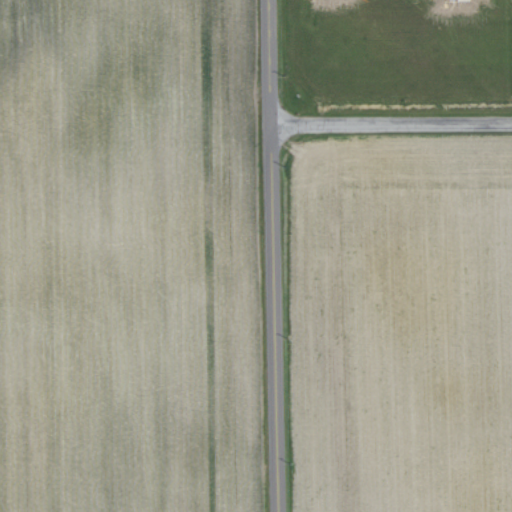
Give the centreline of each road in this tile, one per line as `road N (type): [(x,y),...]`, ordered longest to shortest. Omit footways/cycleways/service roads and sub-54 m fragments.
road 1 (tertiary): [(275,511),(266,0)]
road 2 (residential): [(269,124),(511,122)]
